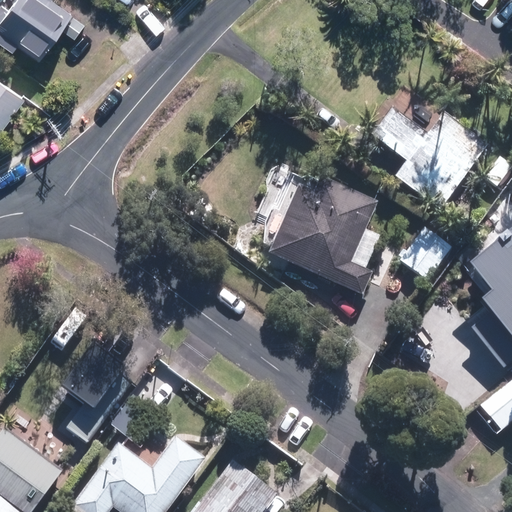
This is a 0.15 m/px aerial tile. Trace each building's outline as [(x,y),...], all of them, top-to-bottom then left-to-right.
[(15,47),(36,62),(68,16),(48,2),(49,0),(10,0),(13,1),(5,11),(0,6),(0,45),(11,53),(15,47)] [(0,134),(23,101),(0,85),(0,134)] [(393,180),(438,213),(484,149),(440,117),(425,137),(390,112),(369,141),(404,166),(393,180)] [(482,181),(496,190),(511,168),(497,158),(482,181)] [(267,259),(359,298),(368,277),(362,274),(377,241),(363,234),(374,207),(317,182),(311,198),(296,192),(267,259)] [(511,223),(467,261),(490,290),(483,296),(490,305),(465,326),(500,367),(511,356),(511,223)] [(399,265),(425,284),(450,250),(424,231),(399,265)] [(43,355),(62,368),(83,339),(64,326),(43,355)] [(83,416),(99,428),(125,395),(109,383),(83,416)] [(118,429),(137,444),(155,423),(136,407),(118,429)] [(0,511),(29,511),(44,492),(25,479),(43,454),(26,441),(23,445),(0,429),(0,511)] [(104,511),(110,505),(119,511),(162,511),(202,458),(172,436),(149,468),(116,443),(69,505),(78,511),(104,511)] [(190,511),(259,511),(274,492),(230,459),(190,511)]
